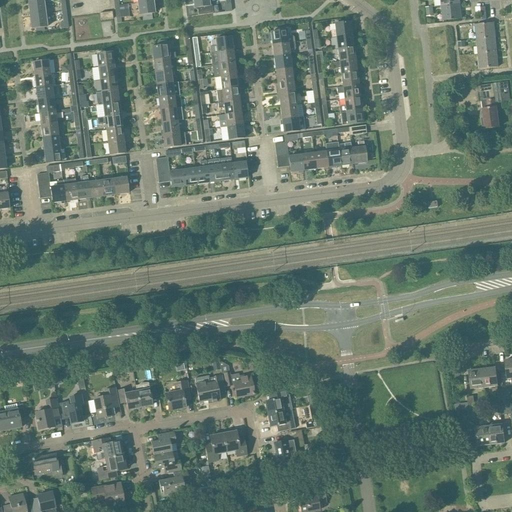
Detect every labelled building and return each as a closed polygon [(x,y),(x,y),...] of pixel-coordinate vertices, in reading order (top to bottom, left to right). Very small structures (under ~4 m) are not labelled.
[(192,0),(193,8),(196,7),(197,15),(212,13),(210,1),(213,1),(212,0),(192,0)] [(153,13),(152,1),(136,3),(138,15),(153,13)] [(29,16),(44,14),(43,2),(27,4),(29,16)] [(461,18),(459,3),(441,5),(442,20),(461,18)] [(119,5),(114,5),(115,19),(116,19),(117,24),(121,23),(121,18),(129,17),(128,4),(119,5)] [(434,16),(433,7),(425,7),(426,16),(434,16)] [(66,12),(61,12),(63,22),(60,23),(60,29),(68,28),(66,12)] [(113,19),(112,12),(100,14),(100,20),(113,19)] [(46,27),(44,14),(29,16),(30,29),(46,27)] [(336,36),(351,34),(349,21),(334,23),(335,31),(331,31),(331,38),(336,37),(336,36)] [(475,25),(477,40),(495,38),(493,23),(475,25)] [(270,32),(271,44),(287,42),(287,44),(295,43),(294,38),(293,37),(286,37),(285,29),(270,32)] [(336,37),(337,49),(353,47),(351,34),(336,36),(336,37)] [(210,53),(216,52),(232,50),(230,37),(215,39),(216,46),(210,47),(210,53)] [(496,52),(495,38),(477,40),(478,54),(496,52)] [(295,49),(295,43),(287,44),(287,42),(271,44),(273,57),(289,55),(288,50),(295,49)] [(150,47),(152,60),(168,58),(169,59),(175,58),(174,51),(168,52),(167,45),(150,47)] [(337,49),(339,61),(354,59),(353,47),(337,49)] [(216,52),(218,64),(233,62),(232,50),(216,52)] [(97,66),(113,64),(111,52),(96,54),(97,66)] [(498,66),(496,52),(478,54),(479,68),(498,66)] [(275,70),(290,68),(289,55),(273,57),(275,70)] [(170,70),(169,59),(168,58),(152,60),(154,72),(170,70)] [(356,72),(354,59),(339,61),(339,63),(333,63),(334,69),(340,68),(341,74),(356,72)] [(32,62),(33,75),(49,73),(47,60),(32,62)] [(214,77),(235,75),(233,62),(218,64),(218,65),(212,65),(214,77)] [(97,67),(92,68),(93,79),(99,79),(115,77),(113,64),(97,66),(97,67)] [(276,82),(292,80),(290,68),(275,70),(276,82)] [(155,85),(172,83),(170,70),(154,72),(155,85)] [(356,72),(341,74),(342,86),(357,84),(356,72)] [(35,88),(51,85),(49,73),(33,75),(35,88)] [(237,87),(235,75),(214,77),(214,78),(216,91),(221,90),(221,89),(237,87)] [(100,92),(116,90),(115,77),(99,79),(100,92)] [(278,95),(294,93),(292,80),(276,82),(278,95)] [(508,82),(499,84),(502,104),(510,102),(508,82)] [(155,85),(157,97),(173,95),(179,94),(178,83),(172,83),(155,85)] [(344,99),(359,97),(357,84),(342,86),(342,87),(337,88),(337,94),(343,93),(344,99)] [(36,100),(52,98),(51,85),(35,88),(36,100)] [(495,100),(492,85),(479,87),(481,102),(487,101),(488,109),(482,110),(483,118),(481,119),(482,127),(484,126),(485,129),(494,128),(493,125),(498,124),(496,108),(495,108),(495,105),(494,100),(495,100)] [(221,90),(216,91),(218,103),(223,102),(223,101),(238,99),(237,87),(221,89),(221,90)] [(101,92),(96,92),(97,104),(102,104),(118,102),(116,90),(101,92)] [(295,105),(294,93),(278,95),(280,107),(295,105)] [(173,95),(157,97),(159,110),(175,108),(173,95)] [(360,109),(359,97),(344,99),(345,106),(340,106),(339,107),(339,112),(340,112),(360,109)] [(36,100),(38,113),(54,110),(52,98),(36,100)] [(240,112),(238,99),(223,101),(223,102),(218,103),(218,108),(224,108),(225,114),(240,112)] [(102,104),(104,117),(119,115),(118,102),(102,104)] [(314,104),(310,104),(311,109),(314,109),(315,115),(320,114),(318,102),(313,103),(314,104)] [(297,117),(295,105),(280,107),(281,119),(297,117)] [(175,108),(159,110),(160,122),(177,120),(177,121),(183,120),(181,107),(175,108)] [(362,122),(360,109),(340,112),(342,125),(362,122)] [(38,113),(40,125),(55,123),(54,110),(38,113)] [(242,124),(240,112),(225,114),(225,121),(219,121),(220,128),(226,127),(226,126),(242,124)] [(104,118),(97,119),(98,125),(105,124),(105,129),(121,127),(119,115),(104,117),(104,118)] [(297,118),(297,117),(281,119),(283,132),(298,130),(298,124),(304,123),(303,117),(297,118)] [(178,133),(177,121),(177,120),(160,122),(162,135),(178,133)] [(40,125),(41,137),(57,135),(55,123),(40,125)] [(226,126),(226,127),(228,139),(243,137),(242,124),(226,126)] [(366,133),(365,125),(348,128),(349,133),(349,136),(366,133)] [(105,129),(107,142),(123,140),(121,127),(105,129)] [(180,145),(178,133),(162,135),(164,147),(180,145)] [(284,136),(284,143),(286,142),(297,141),(296,134),(284,136)] [(41,137),(43,151),(59,149),(57,135),(41,137)] [(123,140),(107,142),(108,154),(124,152),(123,140)] [(244,141),(231,143),(232,150),(245,148),(244,141)] [(326,152),(328,167),(340,166),(338,150),(337,143),(325,145),(326,151),(326,152)] [(338,150),(340,166),(353,164),(351,148),(350,143),(344,144),(345,149),(338,150)] [(364,147),(351,148),(353,164),(366,162),(364,147)] [(60,161),(59,149),(43,151),(45,163),(60,161)] [(165,152),(166,158),(167,158),(181,156),(180,154),(179,150),(165,151),(165,152)] [(326,152),(313,153),(315,169),(328,167),(326,152)] [(313,153),(301,155),(303,170),(315,169),(313,153)] [(301,155),(288,156),(288,160),(289,167),(290,172),(303,170),(301,155)] [(126,163),(125,156),(112,158),(113,165),(126,163)] [(156,166),(168,164),(167,158),(166,158),(155,160),(156,166)] [(196,184),(209,182),(207,167),(206,161),(200,162),(200,168),(194,168),(196,184)] [(231,163),(233,179),(246,177),(244,162),(231,163)] [(233,179),(231,163),(219,165),(221,181),(233,179)] [(60,172),(58,165),(46,167),(46,174),(60,172)] [(221,181),(219,165),(207,167),(209,182),(221,181)] [(196,184),(194,168),(182,170),(184,186),(196,184)] [(184,186),(182,170),(169,172),(170,176),(170,182),(171,187),(184,186)] [(81,183),(75,184),(77,200),(90,198),(88,182),(87,176),(80,177),(81,183)] [(112,179),(114,195),(127,193),(125,177),(112,179)] [(112,179),(100,181),(102,196),(114,195),(112,179)] [(75,180),(62,181),(65,201),(77,200),(75,184),(75,180)] [(50,187),(51,191),(51,197),(52,203),(65,201),(62,181),(56,182),(57,186),(50,187)] [(100,181),(88,182),(90,198),(102,196),(100,181)] [(0,209),(8,208),(6,193),(0,193),(0,209)] [(496,368),(482,370),(485,388),(498,386),(496,368)] [(472,390),(485,388),(482,370),(469,372),(472,390)] [(231,376),(230,373),(224,374),(227,387),(233,386),(233,384),(234,384),(237,398),(254,395),(250,375),(239,377),(239,374),(231,376)] [(225,392),(222,376),(209,379),(208,376),(195,379),(200,402),(208,401),(209,404),(220,401),(218,393),(225,392)] [(190,399),(187,382),(173,385),(175,393),(165,395),(169,412),(186,408),(184,401),(190,399)] [(312,382),(303,384),(304,389),(306,388),(308,389),(309,392),(314,391),(312,382)] [(135,386),(136,392),(137,392),(140,408),(153,405),(151,398),(157,397),(154,384),(149,385),(148,384),(141,384),(140,385),(135,386)] [(119,404),(116,389),(105,391),(106,397),(94,400),(98,419),(114,416),(112,405),(119,404)] [(137,392),(136,392),(125,395),(124,390),(118,391),(121,405),(126,404),(127,410),(140,408),(137,392)] [(270,401),(265,402),(268,415),(292,410),(289,398),(287,398),(286,391),(269,395),(270,401)] [(314,394),(307,396),(309,406),(316,404),(314,394)] [(70,403),(60,405),(63,420),(68,419),(70,418),(71,424),(83,422),(79,404),(82,404),(80,395),(74,397),(70,398),(71,402),(70,403)] [(61,419),(57,400),(46,402),(48,411),(35,414),(39,431),(55,427),(53,420),(61,419)] [(455,404),(456,411),(462,411),(462,410),(468,409),(469,409),(468,403),(467,403),(455,404)] [(4,407),(5,412),(6,412),(9,430),(21,428),(20,419),(25,418),(23,405),(17,406),(16,404),(4,407)] [(312,422),(305,423),(306,429),(321,426),(320,424),(317,405),(309,406),(312,422)] [(292,410),(268,415),(270,427),(276,426),(278,433),(295,429),(292,410)] [(465,431),(462,411),(456,411),(458,431),(465,431)] [(6,412),(5,412),(0,413),(0,432),(9,430),(6,412)] [(490,427),(492,445),(505,444),(503,425),(490,427)] [(492,445),(490,427),(477,429),(479,447),(492,445)] [(304,447),(301,431),(289,433),(290,441),(274,444),(277,463),(297,459),(295,449),(304,447)] [(154,456),(171,453),(170,445),(176,444),(174,432),(158,435),(159,441),(151,442),(154,456)] [(236,432),(223,435),(227,453),(236,451),(237,457),(247,455),(244,438),(237,440),(236,432)] [(218,455),(227,453),(223,435),(210,437),(212,445),(205,446),(208,463),(219,461),(218,455)] [(105,452),(106,459),(123,456),(120,442),(110,444),(109,438),(93,442),(95,454),(105,452)] [(173,460),(171,453),(154,456),(157,470),(165,468),(166,474),(173,473),(181,471),(179,459),(173,460)] [(57,462),(56,455),(32,460),(35,475),(53,472),(52,471),(58,469),(59,474),(65,473),(63,461),(57,462)] [(126,470),(123,456),(106,459),(108,467),(98,469),(100,481),(117,478),(116,472),(126,470)] [(306,459),(291,463),(292,470),(308,466),(306,459)] [(175,479),(159,482),(160,489),(163,488),(164,495),(185,491),(191,490),(189,481),(187,470),(181,471),(173,473),(175,479)] [(336,484),(329,486),(330,492),(337,491),(338,493),(343,492),(342,483),(336,484)] [(89,491),(88,484),(78,485),(79,493),(89,491)] [(125,506),(121,484),(115,485),(92,490),(94,503),(106,501),(107,509),(125,506)] [(326,502),(324,490),(311,492),(305,493),(306,498),(299,500),(301,511),(314,511),(319,511),(318,504),(326,502)] [(56,511),(56,508),(52,493),(38,497),(39,502),(31,503),(33,511),(56,511)] [(11,505),(4,507),(4,511),(27,511),(23,494),(13,497),(10,497),(9,497),(9,499),(10,500),(11,505)]
